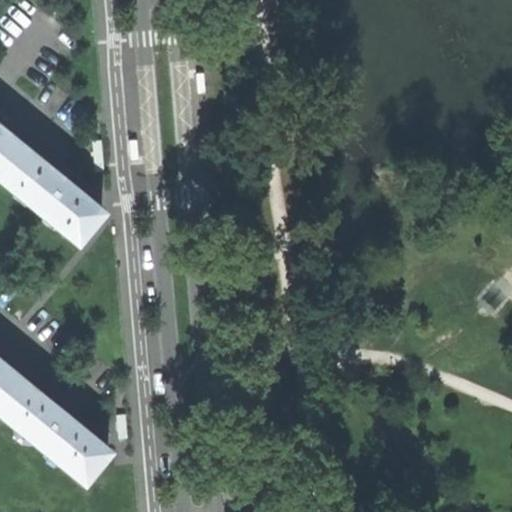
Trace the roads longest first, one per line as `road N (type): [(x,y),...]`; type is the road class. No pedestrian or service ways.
road 1 (tertiary): [(215,511),(170,0)]
road 2 (tertiary): [(139,0),(183,511)]
